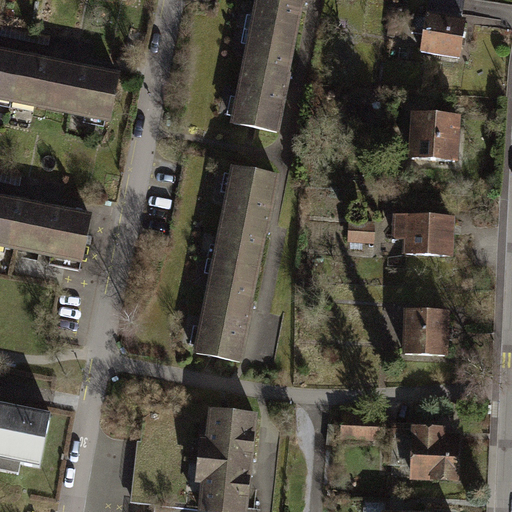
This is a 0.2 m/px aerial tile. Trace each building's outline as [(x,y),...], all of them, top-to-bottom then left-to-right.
[(258,0),(252,32),(295,40),(303,0),(258,0)] [(431,0),(429,15),(457,20),(459,9),(464,10),(465,0),(431,0)] [(426,30),(429,15),(415,12),(412,27),(426,30)] [(426,30),(422,54),(459,60),(466,21),(457,20),(429,15),(426,30)] [(252,32),(235,122),(278,130),(295,40),(252,32)] [(0,98),(12,101),(21,57),(0,52),(0,98)] [(12,101),(111,121),(120,77),(21,57),(12,101)] [(462,164),(464,116),(415,114),(413,161),(462,164)] [(233,169),(215,263),(258,271),(277,177),(233,169)] [(49,264),(80,270),(90,218),(0,200),(0,245),(51,255),(49,264)] [(457,260),(458,219),(397,217),(396,241),(407,241),(406,258),(457,260)] [(376,223),(352,222),(351,244),(375,245),(376,223)] [(215,263),(198,353),(241,361),(258,271),(215,263)] [(450,359),(453,314),(408,311),(406,356),(450,359)] [(20,467),(40,471),(50,418),(0,408),(0,474),(18,478),(20,467)] [(197,506),(247,511),(258,415),(208,409),(197,506)] [(379,416),(343,415),(342,439),(378,440),(379,416)] [(414,466),(414,428),(390,428),(390,465),(414,466)] [(413,484),(465,485),(465,436),(446,436),(447,429),(414,428),(414,466),(413,484)]
